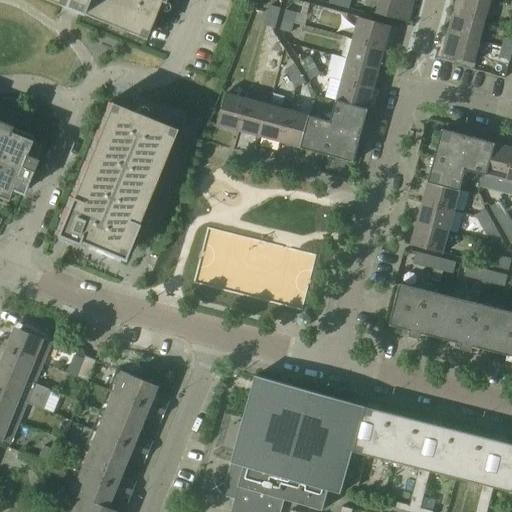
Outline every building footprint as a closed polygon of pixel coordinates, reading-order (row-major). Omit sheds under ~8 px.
[(45,0),(69,9),(143,39),(158,1),(162,3),(162,0),(45,0)] [(341,0),(339,7),(349,10),(351,0),(341,0)] [(414,0),(413,0),(380,0),(377,13),(409,22),(414,0)] [(457,0),(454,12),(486,21),(491,0),(457,0)] [(281,9),(270,6),(267,16),(278,19),(281,9)] [(284,20),(295,23),(297,13),(286,10),(284,20)] [(448,33),(480,42),(486,21),(454,12),(448,33)] [(265,26),(275,29),(278,19),(267,16),(265,26)] [(391,26),(359,17),(354,39),(386,47),(391,26)] [(284,20),(281,30),(292,33),(295,23),(284,20)] [(474,63),(480,42),(448,33),(442,55),(474,63)] [(348,60),(380,68),(386,47),(354,39),(348,60)] [(511,41),(504,39),(501,49),(511,51),(511,41)] [(511,51),(501,49),(498,59),(510,62),(511,55),(511,51)] [(300,62),(305,71),(315,64),(309,55),(300,62)] [(335,56),(330,77),(342,81),(374,89),(380,68),(348,60),(335,56)] [(291,79),(301,73),(295,64),(286,70),(291,79)] [(321,73),(315,64),(305,71),(311,80),(321,73)] [(291,79),(297,88),(307,82),(301,73),(291,79)] [(337,101),(369,110),(374,89),(342,81),(337,101)] [(240,131),(249,99),(227,93),(218,125),(240,131)] [(261,137),(269,105),(249,99),(240,131),(261,137)] [(331,121),(311,116),(302,148),(355,162),(369,110),(337,101),(331,121)] [(107,102),(69,197),(69,196),(65,206),(53,234),(75,243),(76,241),(121,259),(136,223),(135,223),(173,128),(107,102)] [(282,142),(290,110),(269,105),(261,137),(282,142)] [(282,142),(302,148),(311,116),(290,110),(282,142)] [(0,203),(3,205),(9,190),(21,195),(41,145),(29,141),(31,136),(9,127),(10,127),(0,122),(0,203)] [(466,170),(486,175),(495,143),(443,129),(429,181),(461,190),(466,170)] [(511,163),(511,147),(495,143),(486,175),(507,181),(511,163)] [(455,211),(461,190),(429,181),(423,202),(455,211)] [(501,200),(490,207),(499,222),(511,244),(511,219),(510,216),(501,200)] [(418,223),(450,231),(455,211),(423,202),(418,223)] [(486,210),(475,216),(490,241),(507,246),(486,210)] [(444,253),(450,231),(418,223),(412,245),(444,253)] [(454,273),(456,262),(416,252),(414,263),(454,273)] [(499,268),(502,256),(492,254),(489,265),(499,268)] [(499,268),(509,270),(511,259),(511,258),(502,256),(499,268)] [(466,288),(481,292),(484,281),(504,286),(507,275),(468,265),(464,281),(466,281),(465,285),(467,285),(466,288)] [(443,338),(453,297),(401,283),(391,325),(412,330),(410,336),(421,339),(423,333),(443,338)] [(453,297),(443,338),(463,343),(461,349),(472,352),(474,346),(494,351),(505,310),(453,297)] [(511,311),(505,310),(494,351),(511,355),(511,311)] [(5,340),(2,347),(43,365),(51,346),(52,342),(20,329),(15,327),(9,342),(5,340)] [(0,355),(3,357),(0,364),(0,369),(3,371),(35,384),(43,365),(2,347),(0,351),(0,355)] [(87,383),(92,371),(97,360),(85,356),(81,367),(76,378),(87,383)] [(0,392),(27,404),(42,410),(42,408),(54,413),(61,396),(50,391),(50,390),(35,384),(3,371),(0,369),(0,392)] [(123,371),(114,393),(161,411),(164,403),(163,399),(156,396),(160,386),(155,384),(123,371)] [(235,499),(231,511),(281,511),(285,499),(323,510),(329,490),(342,493),(345,482),(354,451),(366,406),(256,375),(248,404),(232,462),(226,484),(217,482),(214,490),(223,493),(222,495),(235,499)] [(0,415),(19,423),(27,404),(0,392),(0,415)] [(114,393),(105,413),(138,426),(143,427),(147,419),(153,422),(158,420),(161,411),(114,393)] [(367,455),(393,461),(405,416),(366,406),(354,451),(367,455)] [(105,413),(97,433),(144,451),(147,443),(146,439),(139,436),(143,427),(138,426),(105,413)] [(0,440),(11,445),(19,423),(0,415),(0,440)] [(469,432),(440,425),(405,416),(393,461),(420,468),(431,471),(457,477),(469,432)] [(511,443),(469,432),(457,477),(483,484),(494,487),(510,491),(511,486),(511,485),(511,443)] [(97,433),(89,452),(122,466),(126,467),(130,459),(137,461),(140,460),(144,451),(97,433)] [(39,458),(50,462),(55,450),(44,445),(39,458)] [(345,482),(352,484),(359,486),(367,455),(354,451),(345,482)] [(89,452),(80,473),(128,491),(131,482),(130,479),(123,476),(126,467),(122,466),(89,452)] [(69,467),(56,461),(51,473),(64,478),(69,467)] [(397,502),(396,508),(409,511),(433,511),(434,511),(421,508),(431,471),(420,468),(410,505),(397,502)] [(80,473),(72,494),(80,497),(105,506),(109,508),(113,499),(121,502),(124,500),(128,491),(80,473)] [(487,511),(494,487),(483,484),(476,511),(487,511)] [(80,497),(73,511),(117,511),(118,511),(113,509),(109,508),(105,506),(80,497)]
